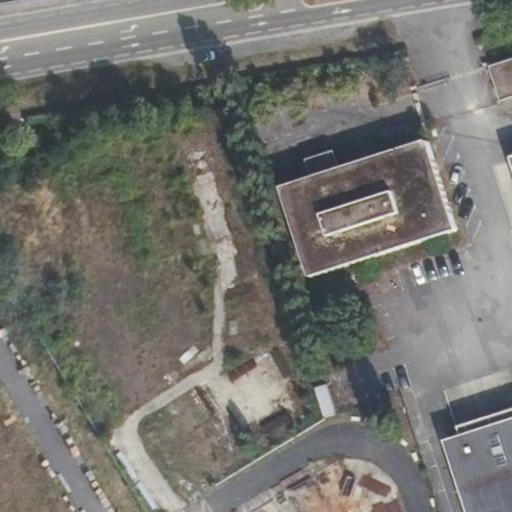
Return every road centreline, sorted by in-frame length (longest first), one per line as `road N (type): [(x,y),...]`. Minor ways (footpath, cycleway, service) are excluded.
road 1 (primary): [(0,69),(422,0)]
road 2 (primary): [(174,0),(0,29)]
